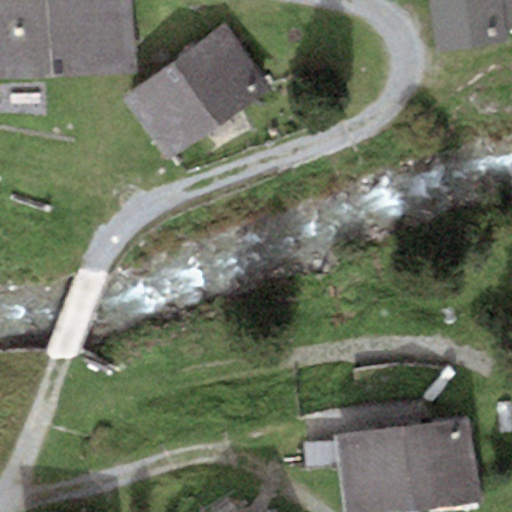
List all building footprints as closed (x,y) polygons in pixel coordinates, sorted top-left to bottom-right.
[(131,0),(0,0),(0,74),(135,68),(131,0)] [(511,0),(432,0),(439,50),(507,40),(505,27),(511,25),(511,0)] [(225,23),(126,96),(171,157),(271,84),(225,23)] [(470,420),(336,434),(337,441),(339,468),(344,511),(373,511),(478,501),(470,420)] [(339,468),(337,441),(305,442),(305,468),(339,468)]
